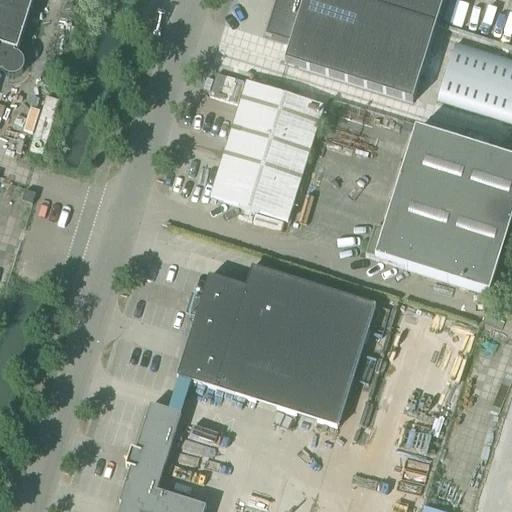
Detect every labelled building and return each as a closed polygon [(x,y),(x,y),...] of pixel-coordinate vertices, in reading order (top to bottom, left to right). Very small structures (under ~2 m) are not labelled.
[(0,0),(0,75),(2,75),(5,78),(8,80),(12,81),(16,80),(20,78),(22,75),(24,71),(24,67),(23,63),(21,60),(18,57),(14,56),(15,54),(17,54),(34,0),(0,0)] [(376,11),(340,0),(277,0),(265,40),(289,48),(283,67),(412,107),(437,30),(375,12),(376,11)] [(340,0),(376,11),(375,12),(437,30),(446,0),(340,0)] [(437,105),(511,128),(511,64),(456,47),(437,105)] [(222,205),(287,226),(323,110),(322,110),(246,86),(214,189),(210,202),(222,206),(222,205)] [(374,231),(365,260),(489,299),(511,224),(511,163),(418,135),(415,133),(383,234),(374,231)] [(21,204),(32,208),(35,197),(24,194),(21,204)] [(196,320),(183,361),(176,381),(336,432),(375,310),(251,271),(245,291),(208,280),(202,300),(195,299),(189,318),(196,320)] [(121,508),(119,511),(205,511),(206,510),(156,495),(180,419),(150,409),(135,455),(131,453),(125,470),(130,472),(119,507),(121,508)]
